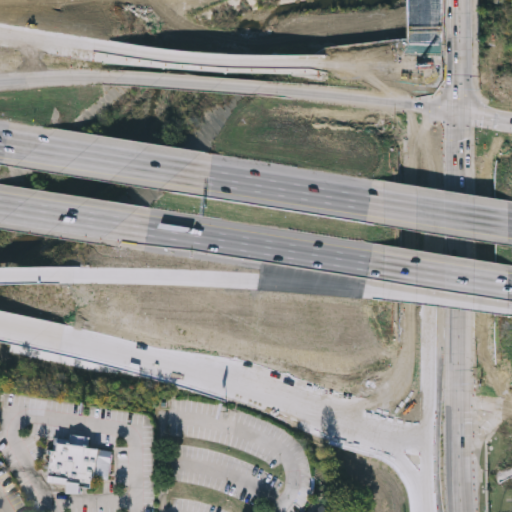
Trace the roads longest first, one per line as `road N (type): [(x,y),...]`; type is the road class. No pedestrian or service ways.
road 1 (secondary): [(68,339),(427,463)]
road 2 (motorway): [(92,277),(370,290)]
road 3 (motorway): [(149,229),(371,264)]
road 4 (motorway): [(382,203),(181,171)]
road 5 (secondary): [(304,68),(111,55)]
road 6 (motorway): [(304,68),(123,77)]
road 7 (motorway): [(181,171),(7,141)]
road 8 (motorway): [(0,205),(149,229)]
road 9 (motorway): [(370,290),(511,308)]
road 10 (motorway): [(371,264),(511,286)]
road 11 (motorway): [(511,224),(382,203)]
road 12 (motorway): [(123,77),(0,80)]
road 13 (secondary): [(468,308),(470,187)]
